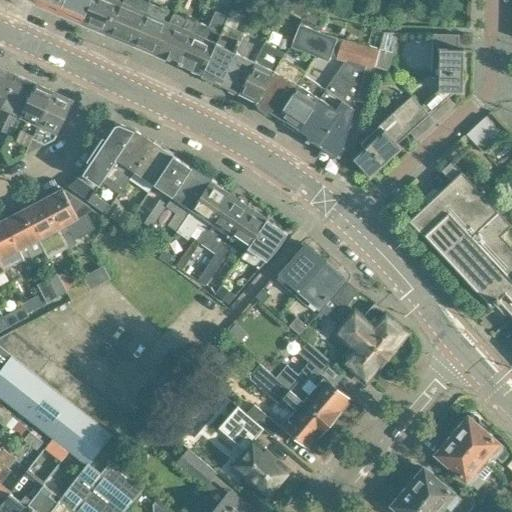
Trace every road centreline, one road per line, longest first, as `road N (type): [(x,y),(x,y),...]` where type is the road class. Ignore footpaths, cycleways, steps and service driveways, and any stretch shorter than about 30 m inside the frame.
road 1 (tertiary): [(348,221),(231,140),(106,80)]
road 2 (residential): [(317,511),(463,349)]
road 3 (residential): [(348,221),(478,100)]
road 4 (tertiary): [(463,349),(348,221)]
road 5 (residential): [(0,200),(50,174),(78,143),(106,80)]
